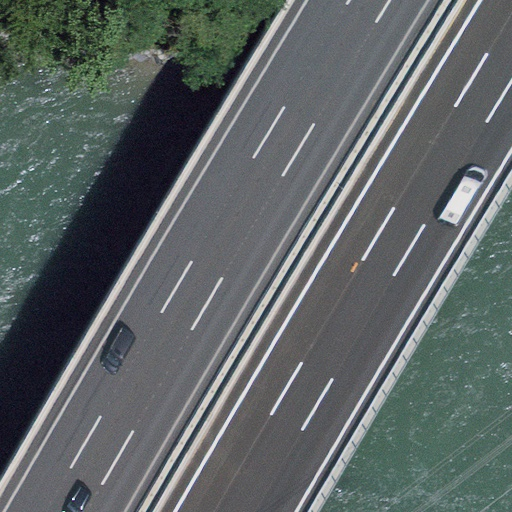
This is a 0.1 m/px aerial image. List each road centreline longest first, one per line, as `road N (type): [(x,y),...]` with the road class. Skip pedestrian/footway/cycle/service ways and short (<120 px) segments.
road 1 (motorway): [(365,0),(59,511)]
road 2 (motorway): [(237,511),(511,52)]
